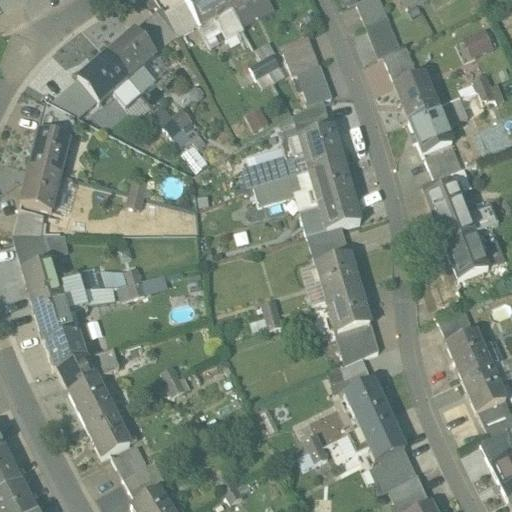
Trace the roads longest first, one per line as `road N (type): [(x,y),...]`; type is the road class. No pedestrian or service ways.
road 1 (residential): [(470,511),(416,390),(398,217),(318,0)]
road 2 (residential): [(0,342),(84,511)]
